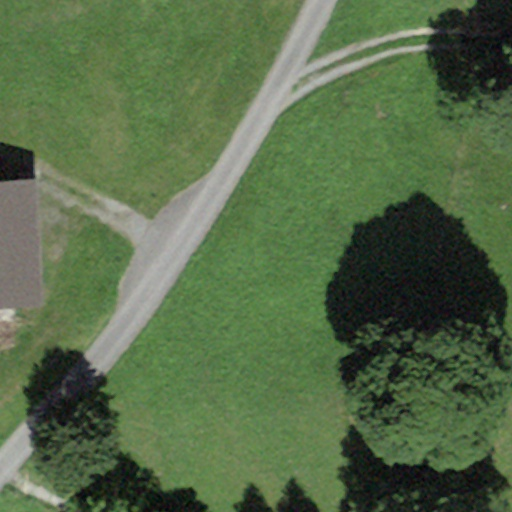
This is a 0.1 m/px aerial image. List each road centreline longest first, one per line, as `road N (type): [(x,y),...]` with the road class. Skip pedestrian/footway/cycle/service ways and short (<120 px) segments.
road 1 (track): [(0,463),(122,322),(260,112),(319,0)]
road 2 (track): [(260,112),(297,80),(339,61),(456,33),(511,34)]
road 3 (track): [(58,176),(173,242)]
